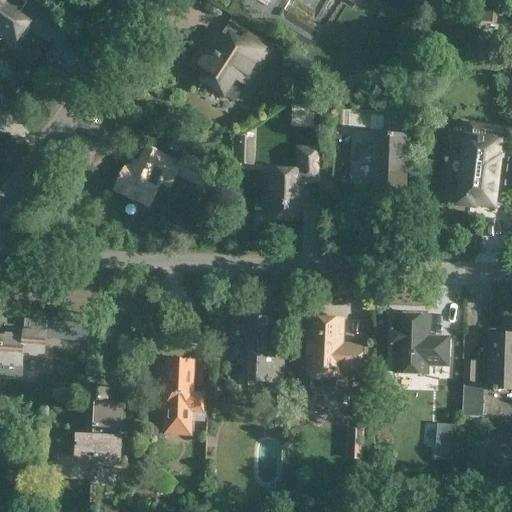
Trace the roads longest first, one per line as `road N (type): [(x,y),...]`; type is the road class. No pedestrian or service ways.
road 1 (residential): [(511,268),(0,250)]
road 2 (residential): [(0,206),(146,0)]
